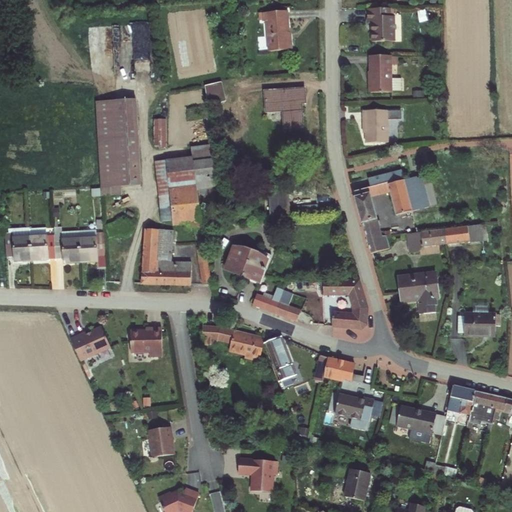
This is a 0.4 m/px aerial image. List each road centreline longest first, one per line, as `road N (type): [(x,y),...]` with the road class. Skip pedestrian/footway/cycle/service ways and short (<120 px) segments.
road 1 (residential): [(331,0),(336,163),(388,348)]
road 2 (residential): [(180,305),(241,311),(349,348),(388,348)]
road 3 (residential): [(0,300),(180,305)]
road 4 (residential): [(180,305),(206,464)]
road 5 (residential): [(511,388),(412,365),(388,348)]
